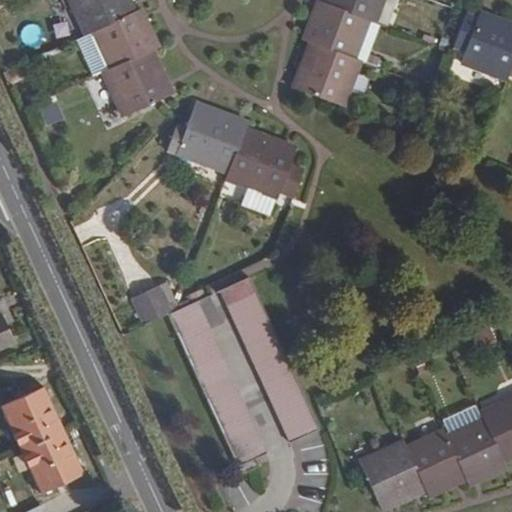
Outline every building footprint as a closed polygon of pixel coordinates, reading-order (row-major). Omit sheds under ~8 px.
[(91,32),(132,14),(126,0),(70,0),(85,34),(91,32)] [(332,0),(330,7),(366,22),(374,23),(381,0),(332,0)] [(318,2),(313,13),(320,16),(323,4),(318,2)] [(320,16),(313,13),(304,40),(310,44),(352,61),(366,22),(330,7),(323,4),(320,16)] [(132,14),(91,32),(109,70),(150,51),(156,48),(140,10),(132,14)] [(508,76),(511,65),(511,28),(480,16),(460,65),(505,81),(508,76)] [(352,61),(310,44),(293,89),(341,107),(359,64),(352,61)] [(150,51),(109,70),(103,73),(122,117),(169,95),(150,51)] [(55,100),(38,108),(47,127),(64,119),(55,100)] [(226,174),(242,131),(244,125),(194,106),(175,154),(226,174)] [(281,151),(281,146),(242,131),(226,174),(224,180),(275,199),(278,192),(292,198),(303,169),(288,164),(292,154),(281,151)] [(293,150),(281,146),(281,151),(292,154),(293,150)] [(248,278),(219,291),(288,443),(295,440),(315,429),(248,278)] [(131,297),(142,323),(179,307),(167,281),(131,297)] [(0,345),(12,340),(4,321),(1,314),(6,310),(0,296),(0,295),(0,345)] [(265,453),(195,302),(168,314),(240,473),(258,465),(255,458),(265,453)] [(1,314),(4,321),(10,318),(6,310),(1,314)] [(24,453),(66,433),(45,387),(3,407),(24,453)] [(483,421),(502,462),(511,457),(511,399),(480,414),(483,421)] [(502,462),(483,421),(445,438),(463,479),(466,485),(504,468),(502,462)] [(405,449),(424,491),(426,496),(463,479),(445,438),(442,432),(405,449)] [(84,472),(66,433),(24,453),(41,491),(84,472)] [(424,491),(405,449),(402,443),(359,462),(381,510),(424,491)]
